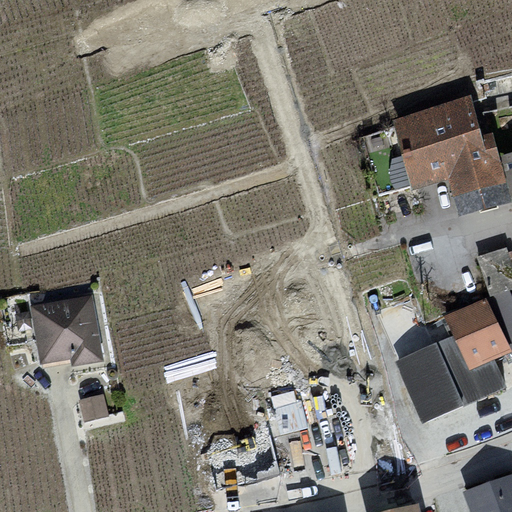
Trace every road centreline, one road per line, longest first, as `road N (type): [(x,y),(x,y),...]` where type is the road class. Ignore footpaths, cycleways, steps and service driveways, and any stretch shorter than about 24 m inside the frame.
road 1 (residential): [(261,9),(332,255)]
road 2 (residential): [(332,255),(398,485)]
road 3 (residential): [(511,210),(332,255)]
road 4 (residential): [(248,511),(398,485)]
road 5 (unknown): [(83,511),(58,393)]
road 6 (residential): [(398,485),(511,446)]
